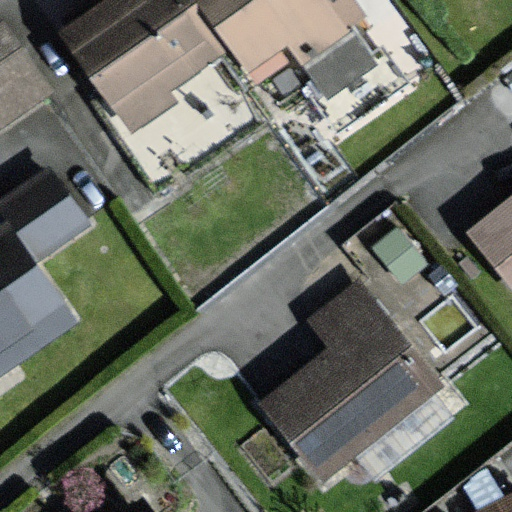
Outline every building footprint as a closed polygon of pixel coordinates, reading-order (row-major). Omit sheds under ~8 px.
[(167,87),(227,48),(194,0),(111,0),(70,28),(136,126),(176,100),(167,87)] [(347,24),(364,12),(355,0),(209,0),(264,75),(288,58),(281,49),(295,39),(308,58),(350,28),(347,24)] [(0,125),(51,90),(5,23),(0,26),(0,125)] [(54,169),(0,206),(0,222),(6,230),(0,234),(0,372),(77,320),(36,260),(91,223),(54,169)] [(511,201),(477,229),(511,273),(511,201)] [(441,383),(360,283),(315,319),(337,345),(269,400),(328,473),(441,383)] [(511,511),(511,496),(482,511),(511,511)] [(151,511),(143,502),(130,511),(151,511)]
